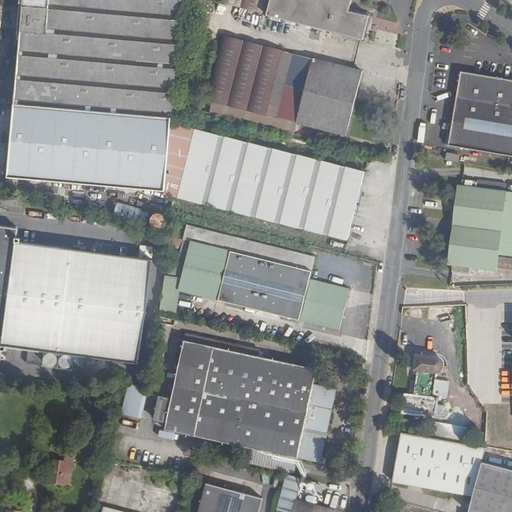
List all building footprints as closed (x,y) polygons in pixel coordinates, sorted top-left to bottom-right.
[(182,0),(23,0),(23,6),(8,177),(165,191),(165,194),(348,240),(365,172),(171,124),(174,91),(180,92),(182,70),(176,69),(182,0)] [(218,0),(218,1),(264,13),(267,0),(270,0),(267,15),(364,39),(369,16),(349,11),(352,0),(218,0)] [(283,51),(226,36),(209,101),(266,116),(283,51)] [(363,71),(294,54),(278,118),(346,135),(363,71)] [(448,146),(509,156),(511,156),(511,80),(461,71),(448,146)] [(444,158),(457,161),(458,154),(445,151),(444,158)] [(499,254),(511,255),(511,191),(458,185),(448,264),(453,264),(511,272),(511,258),(499,257),(499,254)] [(6,197),(1,196),(0,205),(18,207),(19,199),(20,194),(7,192),(6,197)] [(150,211),(118,202),(114,216),(146,225),(150,211)] [(153,225),(155,227),(157,228),(160,228),(163,227),(165,225),(166,223),(167,220),(166,217),(165,215),(162,213),(160,213),(157,213),(154,214),(153,217),(152,219),(152,222),(153,225)] [(18,229),(0,226),(0,360),(1,361),(2,350),(6,350),(7,346),(29,349),(27,363),(43,365),(45,351),(139,363),(152,260),(21,242),(21,238),(17,238),(18,229)] [(350,289),(309,279),(315,258),(187,226),(183,240),(181,250),(176,268),(167,266),(165,275),(182,279),(179,290),(340,330),(350,289)] [(183,240),(172,237),(169,247),(181,250),(183,240)] [(314,385),(317,369),(308,367),(310,359),(297,357),(295,364),(258,356),(260,350),(247,347),(246,353),(197,343),(199,337),(186,334),(184,344),(179,342),(175,361),(180,362),(172,400),(159,397),(155,419),(167,421),(165,429),(298,458),(320,463),(325,439),(303,434),(304,428),(327,433),(336,389),(314,385)] [(247,347),(199,337),(197,343),(246,353),(247,347)] [(415,396),(406,395),(404,412),(436,417),(438,398),(432,398),(436,372),(437,372),(439,372),(441,370),(443,368),(444,366),(444,364),(442,360),(440,358),(436,357),(416,355),(415,369),(419,370),(415,396)] [(137,389),(128,387),(119,427),(128,429),(137,389)] [(431,434),(460,435),(461,424),(431,422),(431,434)] [(473,445),(481,446),(484,432),(476,431),(473,445)] [(402,432),(393,482),(474,496),(483,462),(487,447),(481,446),(402,432)] [(75,455),(67,454),(66,461),(74,463),(75,455)] [(74,463),(54,460),(51,482),(63,484),(64,473),(72,474),(74,463)] [(511,511),(511,469),(483,462),(474,496),(469,511),(511,511)] [(64,473),(63,484),(70,485),(72,474),(64,473)] [(295,499),(301,478),(285,474),(275,511),(334,511),(335,510),(295,499)] [(258,511),(262,498),(207,483),(199,511),(258,511)]
